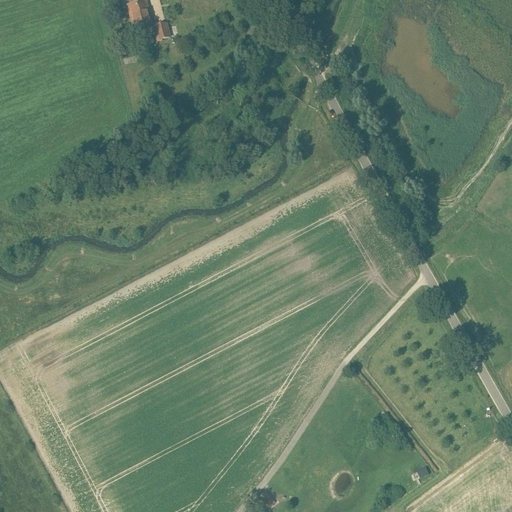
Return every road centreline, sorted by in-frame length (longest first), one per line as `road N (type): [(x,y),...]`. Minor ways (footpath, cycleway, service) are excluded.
road 1 (unclassified): [(423,273),(306,56),(264,0)]
road 2 (unclassified): [(239,511),(341,365),(423,273)]
road 3 (unclassified): [(511,427),(423,273)]
